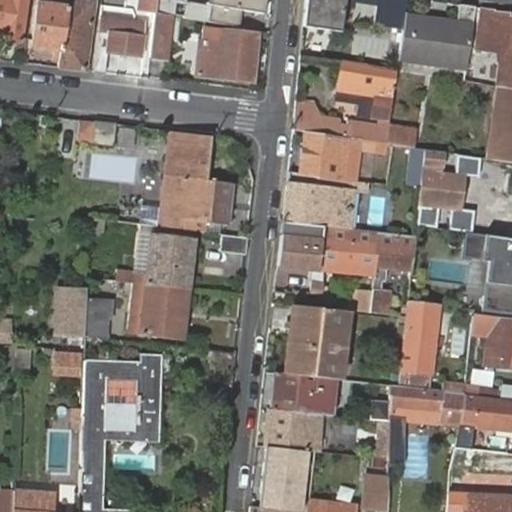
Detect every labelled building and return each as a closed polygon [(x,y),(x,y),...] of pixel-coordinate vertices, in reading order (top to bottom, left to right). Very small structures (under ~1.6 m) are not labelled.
[(0,0),(0,34),(0,35),(0,37),(0,41),(18,45),(23,0),(0,0)] [(57,68),(83,71),(93,3),(91,3),(90,0),(66,0),(65,8),(59,51),(57,68)] [(209,0),(216,1),(218,3),(255,8),(256,0),(209,0)] [(407,0),(307,0),(304,28),(342,34),(347,2),(377,7),(374,28),(403,32),(407,0)] [(30,46),(59,51),(65,8),(55,6),(36,3),(30,46)] [(403,32),(397,69),(465,79),(476,9),(458,6),(455,25),(405,19),(403,32)] [(108,8),(99,7),(98,20),(99,21),(98,34),(96,33),(92,72),(103,74),(106,53),(139,57),(144,25),(107,20),(108,8)] [(495,12),(483,10),(478,50),(505,54),(490,162),(497,162),(511,165),(511,21),(508,21),(509,16),(495,14),(495,12)] [(165,60),(171,17),(155,14),(150,58),(165,60)] [(200,44),(195,77),(250,84),(257,38),(221,32),(218,47),(200,44)] [(339,126),(338,137),(357,140),(360,141),(375,143),(386,145),(388,130),(397,71),(395,70),(387,70),(367,66),(340,62),(336,94),(374,98),(373,121),(382,122),(380,129),(345,123),(339,126)] [(374,98),(336,94),(335,104),(355,106),(353,117),(373,121),(374,98)] [(295,105),(292,130),(329,135),(329,124),(327,118),(314,116),(307,105),(295,105)] [(112,125),(93,123),(90,144),(109,147),(112,125)] [(329,124),(329,135),(338,137),(339,126),(329,124)] [(115,130),(112,150),(132,152),(134,132),(115,130)] [(212,148),(213,138),(162,132),(160,142),(212,148)] [(303,136),(297,174),(346,181),(351,144),(303,136)] [(375,143),(360,141),(358,153),(373,155),(375,143)] [(179,175),(208,178),(212,148),(160,142),(156,171),(179,175)] [(409,172),(423,173),(425,150),(411,148),(410,150),(405,150),(403,159),(409,159),(409,172)] [(423,173),(420,191),(417,215),(423,216),(424,210),(428,211),(429,205),(457,209),(461,177),(439,174),(442,153),(425,150),(423,173)] [(208,184),(208,178),(179,175),(156,171),(149,227),(201,233),(202,225),(225,228),(230,186),(208,184)] [(284,198),(281,223),(322,228),(344,231),(349,193),(286,185),(284,198)] [(455,227),(455,216),(435,215),(435,227),(455,227)] [(103,222),(86,221),(86,233),(102,235),(103,222)] [(320,242),(323,243),(376,249),(374,269),(410,273),(414,244),(414,240),(344,231),(322,228),(320,242)] [(137,233),(131,283),(132,283),(187,289),(193,237),(137,233)] [(245,255),(247,238),(220,235),(218,252),(245,255)] [(511,242),(462,235),(459,260),(486,263),(481,313),(511,316),(511,242)] [(280,237),(276,267),(319,272),(323,243),(320,242),(280,237)] [(319,272),(323,273),(326,274),(328,263),(367,268),(366,278),(373,279),(374,269),(376,249),(323,243),(319,272)] [(328,263),(326,274),(366,278),(367,268),(328,263)] [(132,283),(131,283),(126,333),(182,340),(187,289),(132,283)] [(307,284),(306,294),(321,297),(322,286),(307,284)] [(56,338),(82,339),(84,300),(84,290),(58,289),(58,297),(65,297),(64,331),(56,331),(56,338)] [(355,293),(352,311),(369,312),(371,295),(355,293)] [(58,297),(56,331),(64,331),(65,297),(58,297)] [(84,300),(82,339),(107,342),(111,303),(84,300)] [(407,305),(397,387),(409,389),(411,376),(426,378),(434,310),(429,310),(429,308),(407,305)] [(307,378),(339,381),(346,311),(292,306),(284,375),(307,378)] [(511,369),(511,323),(489,321),(483,366),(511,369)] [(207,352),(235,355),(236,335),(209,332),(207,352)] [(75,376),(76,349),(47,347),(45,374),(75,376)] [(82,354),(78,453),(120,454),(124,355),(82,354)] [(444,358),(442,379),(460,380),(462,359),(444,358)] [(274,374),(270,411),(303,414),(307,378),(284,375),(274,374)] [(438,393),(461,396),(462,388),(439,385),(438,393)] [(498,401),(511,402),(511,387),(499,386),(498,401)] [(397,417),(456,426),(461,396),(438,393),(409,389),(397,387),(390,387),(385,416),(397,417)] [(462,388),(461,396),(475,398),(476,391),(462,388)] [(511,433),(511,402),(498,401),(475,398),(461,396),(456,426),(511,433)] [(304,452),(314,454),(318,416),(303,414),(270,411),(266,410),(263,447),(265,448),(304,452)] [(397,417),(385,416),(385,424),(386,424),(386,462),(397,463),(397,417)] [(375,460),(386,462),(386,424),(385,424),(375,423),(375,460)] [(258,508),(298,511),(306,511),(307,504),(297,503),(304,452),(265,448),(258,508)] [(94,498),(95,472),(84,472),(85,465),(78,465),(77,497),(94,498)] [(75,511),(115,511),(116,472),(95,472),(94,498),(77,497),(75,511)] [(362,473),(360,508),(385,511),(387,476),(362,473)] [(511,511),(511,497),(462,495),(461,511),(511,511)] [(0,511),(9,511),(10,498),(2,497),(1,508),(0,507),(0,511)] [(356,511),(357,504),(310,498),(308,511),(356,511)]
